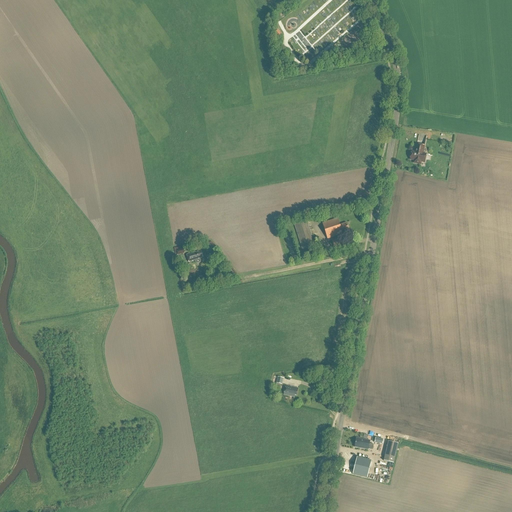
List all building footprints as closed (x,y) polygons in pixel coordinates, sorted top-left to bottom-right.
[(410,158),(410,160),(414,161),(414,163),(421,165),(421,162),(425,163),(426,154),(423,154),(424,147),(416,145),(416,150),(417,150),(416,152),(412,151),(411,153),(410,154),(409,157),(410,158)] [(338,218),(323,223),(328,239),(347,233),(347,232),(350,231),(347,223),(340,225),(338,218)] [(317,249),(307,220),(294,224),(304,253),(317,249)] [(342,238),(332,241),(334,247),(344,244),(342,238)] [(200,258),(203,257),(201,251),(196,252),(195,252),(194,252),(193,253),(194,253),(191,254),(191,253),(190,253),(189,254),(189,255),(187,255),(189,262),(194,261),(195,261),(195,262),(195,263),(196,263),(197,263),(198,263),(199,263),(200,263),(200,262),(201,261),(201,260),(200,259),(200,258)] [(286,386),(286,388),(284,395),(294,398),(295,395),(296,396),(298,388),(286,386)] [(370,444),(370,441),(357,438),(355,448),(368,450),(373,450),(374,445),(370,444)] [(388,442),(384,461),(394,464),(398,444),(388,442)] [(372,461),(357,458),(353,474),(367,478),(372,461)]
